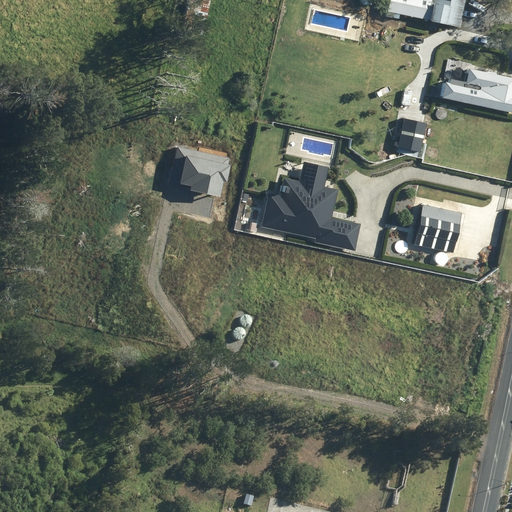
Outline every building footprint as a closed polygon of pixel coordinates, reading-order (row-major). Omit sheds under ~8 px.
[(196,0),(186,0),(181,18),(200,24),(206,3),(196,0)] [(392,0),(390,15),(402,17),(403,14),(461,25),(464,8),(465,0),(392,0)] [(440,96),(511,111),(511,77),(470,69),(467,82),(450,79),(449,83),(443,82),(440,96)] [(414,120),(404,118),(398,146),(421,151),(427,123),(414,120)] [(230,158),(178,146),(169,181),(191,186),(190,191),(220,198),(224,182),(227,182),(231,165),(228,165),(230,158)] [(314,241),(354,250),(360,223),(332,216),(338,188),(324,185),(329,165),(303,160),(299,180),(283,176),(281,186),(273,185),(272,192),(268,192),(260,225),(315,237),(314,241)] [(461,213),(420,204),(412,244),(453,253),(461,213)]
